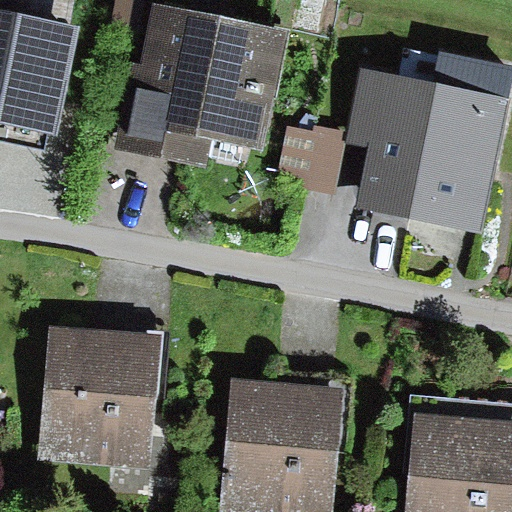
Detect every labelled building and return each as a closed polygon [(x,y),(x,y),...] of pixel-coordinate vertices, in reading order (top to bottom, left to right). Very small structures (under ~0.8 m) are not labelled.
[(15,0),(0,0),(0,109),(59,121),(81,12),(15,0)] [(247,134),(263,39),(156,21),(146,81),(134,79),(123,143),(193,155),(198,126),(247,134)] [(459,217),(484,113),(389,95),(356,89),(347,138),(377,143),(366,200),(459,217)] [(310,139),(284,133),(275,174),(301,179),(310,139)] [(43,452),(134,459),(144,343),(52,335),(43,452)] [(224,509),(259,511),(315,511),(325,396),(234,389),(224,509)] [(415,423),(408,511),(500,511),(503,482),(511,482),(511,418),(507,418),(506,430),(415,423)]
